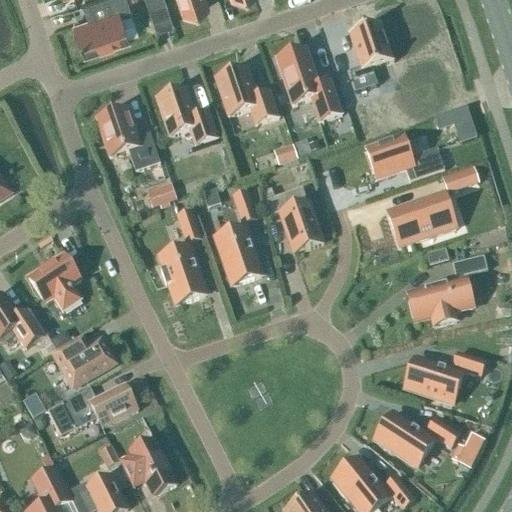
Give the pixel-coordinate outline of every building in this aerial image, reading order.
[(92,20),(72,27),(82,55),(126,41),(125,38),(137,34),(130,13),(125,0),(99,0),(79,7),(79,8),(87,5),(92,20)] [(172,27),(163,0),(143,0),(155,32),(172,27)] [(175,0),(181,17),(207,9),(204,0),(175,0)] [(380,28),(348,39),(360,73),(349,77),(356,97),(377,90),(371,74),(393,66),(380,28)] [(306,52),(276,62),(292,109),(311,103),(319,126),(341,119),(330,85),(319,89),(306,52)] [(255,99),(246,72),(216,82),(229,120),(250,113),(256,129),(278,121),(269,94),(255,99)] [(195,120),(186,92),(156,102),(169,141),(189,134),(194,150),(217,142),(208,116),(195,120)] [(137,141),(128,112),(97,122),(109,160),(128,154),(135,176),(160,167),(150,137),(137,141)] [(404,142),(366,154),(375,182),(404,173),(409,186),(443,175),(436,152),(410,161),(404,142)] [(311,155),(307,144),(296,148),(300,159),(311,155)] [(297,162),(292,148),(274,154),(278,168),(297,162)] [(453,176),(442,180),(448,196),(459,193),(453,176)] [(0,203),(11,196),(0,179),(0,203)] [(149,197),(154,211),(161,209),(169,205),(177,203),(172,188),(149,196),(149,197)] [(221,206),(216,192),(203,196),(208,211),(221,206)] [(233,202),(242,228),(258,223),(249,196),(233,202)] [(444,196),(387,216),(399,251),(456,232),(444,196)] [(289,214),(285,203),(276,206),(294,257),(323,247),(309,207),(289,214)] [(177,221),(187,248),(201,243),(191,216),(177,221)] [(232,289),(261,280),(245,232),(216,242),(232,289)] [(176,308),(205,299),(189,251),(160,261),(176,308)] [(449,263),(445,252),(427,257),(430,268),(449,263)] [(63,258),(28,281),(45,307),(53,302),(62,315),(81,303),(72,290),(80,284),(63,258)] [(457,286),(408,299),(415,326),(431,322),(433,331),(456,325),(454,316),(472,312),(465,280),(487,274),(484,260),(452,268),(457,286)] [(15,319),(1,298),(0,298),(0,341),(13,334),(25,352),(43,340),(25,312),(15,319)] [(503,318),(511,318),(511,310),(511,307),(504,307),(503,318)] [(51,343),(57,353),(72,343),(66,333),(51,343)] [(92,350),(85,338),(52,357),(73,392),(114,368),(101,344),(92,350)] [(414,362),(405,391),(453,407),(464,374),(480,380),(485,366),(458,357),(453,374),(414,362)] [(17,377),(8,363),(0,368),(0,371),(8,383),(17,377)] [(95,402),(91,393),(47,415),(60,440),(74,433),(97,422),(101,432),(137,414),(124,388),(95,402)] [(45,414),(35,397),(22,405),(32,422),(45,414)] [(46,424),(43,418),(33,424),(38,433),(44,430),(46,424)] [(391,418),(375,443),(417,470),(436,442),(451,451),(459,439),(435,423),(425,439),(391,418)] [(37,438),(31,427),(19,433),(23,440),(31,442),(37,438)] [(477,456),(484,442),(471,436),(464,450),(477,456)] [(161,458),(153,443),(128,456),(130,459),(119,464),(133,491),(144,486),(151,501),(176,488),(169,474),(170,473),(162,457),(161,458)] [(112,451),(101,457),(108,471),(119,465),(112,451)] [(381,494),(357,464),(333,482),(357,511),(376,511),(391,500),(401,511),(404,511),(414,504),(396,482),(381,494)] [(67,496),(55,471),(31,483),(43,508),(34,511),(57,511),(58,511),(71,505),(74,511),(126,511),(110,479),(88,490),(86,487),(67,496)] [(290,511),(322,511),(312,497),(290,511)]
